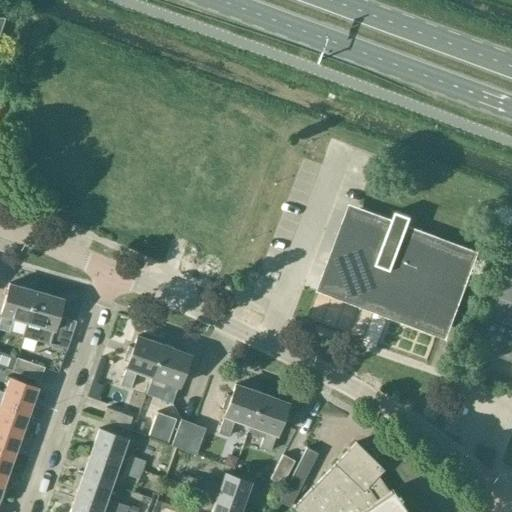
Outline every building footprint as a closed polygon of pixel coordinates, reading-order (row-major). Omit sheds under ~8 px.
[(442,331),(470,254),(402,229),(407,216),(392,210),(387,224),(350,210),(322,287),(442,331)] [(511,258),(480,345),(511,356),(511,258)] [(26,322),(35,291),(9,283),(0,312),(0,315),(1,315),(0,319),(0,329),(7,331),(12,318),(26,322)] [(61,299),(35,291),(26,322),(40,326),(36,340),(54,345),(62,318),(56,316),(61,299)] [(150,376),(161,344),(149,340),(149,341),(135,336),(131,347),(127,346),(121,361),(126,362),(119,384),(129,388),(135,371),(150,376)] [(173,348),(161,344),(150,376),(166,382),(160,400),(170,403),(178,381),(182,383),(187,368),(183,366),(187,354),(173,349),(173,348)] [(38,381),(43,368),(16,358),(11,372),(38,381)] [(0,390),(0,401),(28,411),(36,388),(8,379),(4,392),(0,390)] [(249,426),(261,392),(248,388),(248,389),(235,384),(231,396),(227,395),(222,408),(226,410),(218,433),(228,437),(234,421),(249,426)] [(273,397),(261,392),(249,426),(266,432),(259,448),(269,452),(278,429),(282,430),(286,416),(282,415),(286,403),(273,398),(273,397)] [(0,427),(20,434),(28,411),(0,401),(0,427)] [(126,429),(130,417),(104,408),(100,421),(126,429)] [(173,446),(182,450),(191,424),(180,420),(171,445),(173,446)] [(204,429),(191,424),(182,450),(195,455),(204,429)] [(0,453),(12,457),(20,434),(0,427),(0,453)] [(91,452),(141,470),(144,461),(128,455),(125,454),(121,453),(127,439),(99,429),(91,452)] [(355,443),(335,464),(292,508),(294,511),(406,511),(391,488),(387,491),(377,476),(383,469),(355,443)] [(289,508),(317,453),(305,447),(277,502),(289,508)] [(83,475),(110,485),(115,471),(138,479),(141,470),(91,452),(83,475)] [(0,479),(3,480),(12,457),(0,453),(0,479)] [(281,485),(293,461),(281,454),(268,479),(281,485)] [(187,486),(201,490),(215,495),(215,496),(240,505),(248,482),(223,473),(219,484),(205,480),(204,482),(181,474),(178,483),(187,486)] [(75,498),(113,511),(126,511),(128,507),(112,501),(105,498),(110,485),(83,475),(75,498)] [(197,500),(201,490),(187,486),(184,495),(197,500)] [(215,496),(209,511),(237,511),(240,505),(215,496)] [(113,511),(75,498),(69,511),(113,511)]
